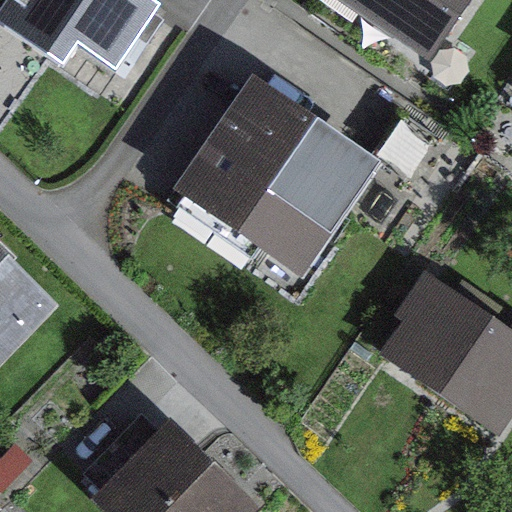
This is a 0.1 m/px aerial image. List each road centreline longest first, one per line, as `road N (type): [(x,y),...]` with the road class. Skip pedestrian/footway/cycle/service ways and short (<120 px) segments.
road 1 (residential): [(58,235),(338,511)]
road 2 (residential): [(58,235),(222,0)]
